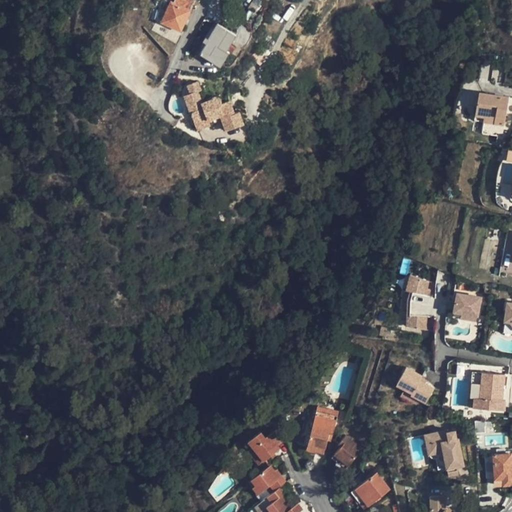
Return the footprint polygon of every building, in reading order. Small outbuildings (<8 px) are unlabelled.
[(192,0),(174,0),(174,2),(171,1),(162,20),(180,28),(192,0)] [(217,23),(209,38),(210,38),(208,43),(206,42),(200,53),(208,58),(211,54),(223,61),(229,52),(227,50),(236,35),(217,23)] [(186,94),(190,105),(201,97),(198,90),(200,89),(198,81),(188,84),(191,92),(186,94)] [(473,91),(469,114),(479,115),(489,117),(487,123),(499,125),(504,97),(473,91)] [(222,113),(227,128),(244,122),(240,110),(235,112),(230,99),(222,102),(218,94),(213,93),(209,99),(204,99),(201,97),(190,105),(196,121),(209,116),(210,118),(222,113)] [(223,129),(227,128),(222,113),(210,118),(209,116),(196,121),(198,127),(220,120),(223,129)] [(442,124),(435,123),(432,130),(440,132),(442,124)] [(410,273),(412,257),(404,256),(402,272),(410,273)] [(429,280),(410,274),(406,289),(411,290),(409,299),(407,309),(406,325),(425,329),(426,320),(421,320),(422,314),(426,314),(433,315),(436,290),(431,289),(430,294),(426,293),(427,288),(429,280)] [(406,289),(404,289),(402,298),(409,299),(411,290),(406,289)] [(461,310),(476,314),(480,296),(457,291),(453,309),(461,310)] [(474,319),(476,314),(461,310),(459,317),(474,319)] [(511,323),(510,321),(504,320),(503,332),(511,332),(511,323)] [(419,379),(421,375),(421,374),(405,366),(397,382),(404,387),(412,391),(411,393),(420,397),(426,401),(434,387),(425,382),(419,379)] [(471,405),(477,406),(479,389),(477,388),(478,370),(473,370),(471,405)] [(506,372),(478,370),(477,388),(479,389),(477,406),(506,408),(507,398),(504,397),(506,372)] [(417,402),(420,397),(411,393),(412,391),(404,387),(400,393),(417,402)] [(313,422),(307,446),(324,450),(326,438),(330,438),(333,427),(330,426),(313,422)] [(274,428),(269,432),(277,442),(283,438),(274,428)] [(448,428),(430,431),(433,452),(443,450),(446,466),(456,465),(463,463),(458,437),(456,437),(454,429),(448,430),(448,428)] [(277,442),(269,432),(266,435),(261,430),(248,440),(251,445),(247,449),(258,464),(280,446),(277,442)] [(430,431),(424,432),(428,453),(433,452),(430,431)] [(340,445),(334,453),(347,464),(362,447),(346,433),(338,443),(340,445)] [(344,467),(347,464),(334,453),(331,456),(344,467)] [(510,453),(493,454),(494,477),(495,483),(509,483),(511,479),(510,453)] [(486,478),(494,477),(493,454),(485,454),(486,478)] [(257,494),(269,484),(280,476),(275,470),(270,463),(247,481),(257,494)] [(456,465),(446,466),(447,474),(457,472),(456,465)] [(273,490),(280,485),(286,480),(282,475),(277,468),(275,470),(280,476),(269,484),(273,490)] [(351,490),(362,504),(364,507),(389,487),(377,471),(351,490)] [(273,490),(262,499),(267,505),(281,494),(287,501),(290,498),(290,497),(280,485),(273,490)] [(291,506),(287,501),(281,494),(267,505),(259,511),(258,511),(297,511),(298,511),(302,507),(298,501),(291,506)] [(443,494),(429,494),(430,511),(448,511),(443,506),(443,494)] [(262,499),(254,506),(259,511),(267,505),(262,499)]
